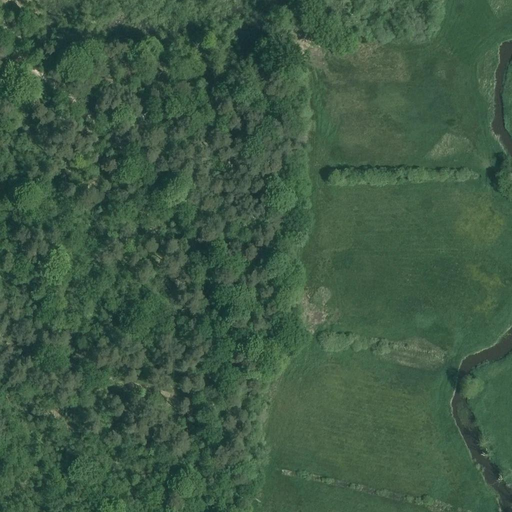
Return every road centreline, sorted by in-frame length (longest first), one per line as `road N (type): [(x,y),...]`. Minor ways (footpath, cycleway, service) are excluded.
road 1 (track): [(0,16),(23,59),(129,155),(175,216),(215,293),(222,356),(190,511)]
road 2 (track): [(215,410),(0,345)]
